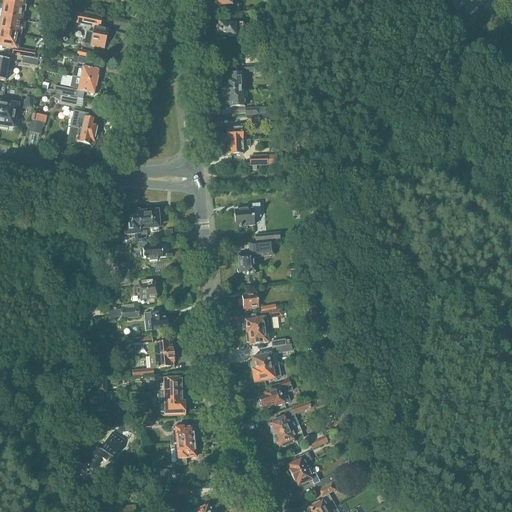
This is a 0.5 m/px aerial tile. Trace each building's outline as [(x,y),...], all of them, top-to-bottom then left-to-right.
[(210,0),(212,1),(212,2),(213,7),(219,7),(224,6),(224,8),(225,14),(237,13),(236,3),(233,4),(232,0),(210,0)] [(478,7),(472,0),(450,0),(449,1),(458,12),(457,13),(461,18),(462,17),(464,19),(478,7)] [(2,9),(0,17),(22,21),(23,14),(25,14),(26,7),(4,3),(3,9),(2,9)] [(78,14),(76,23),(94,26),(94,27),(93,28),(92,31),(93,32),(93,33),(87,32),(84,45),(90,46),(90,47),(103,49),(107,29),(103,28),(103,25),(102,25),(102,26),(100,25),(101,19),(78,14)] [(0,17),(0,25),(0,26),(0,27),(0,31),(21,35),(22,30),(20,29),(22,21),(0,17)] [(213,28),(213,34),(214,34),(214,36),(220,36),(221,39),(225,39),(226,37),(235,37),(236,39),(242,39),(242,23),(235,23),(235,24),(225,24),(225,23),(224,23),(223,23),(218,23),(218,26),(214,26),(214,28),(213,28)] [(0,46),(6,48),(5,48),(9,49),(9,48),(10,48),(13,49),(12,55),(23,57),(37,59),(38,54),(35,54),(35,51),(18,48),(21,35),(0,31),(0,46)] [(77,48),(76,55),(87,57),(88,50),(77,48)] [(23,57),(22,64),(37,66),(38,59),(37,59),(23,57)] [(74,57),(73,63),(86,66),(88,60),(74,57)] [(0,58),(0,80),(5,81),(9,60),(0,58)] [(74,67),(72,77),(98,82),(99,78),(98,77),(99,71),(82,67),(82,69),(74,67)] [(222,83),(221,83),(222,92),(242,91),(242,84),(243,84),(242,75),(230,75),(230,77),(222,78),(222,83)] [(72,77),(70,87),(78,89),(77,90),(82,91),(94,94),(95,88),(97,87),(98,82),(72,77)] [(48,92),(48,93),(53,94),(53,93),(70,97),(72,90),(54,86),(53,91),(49,90),(49,92),(48,92)] [(299,89),(285,90),(286,105),(300,104),(299,89)] [(242,91),(222,92),(222,100),(223,100),(224,105),(232,105),(232,107),(244,107),(244,99),(243,99),(242,91)] [(2,103),(0,116),(0,127),(7,129),(8,127),(16,128),(18,119),(16,119),(16,114),(17,108),(24,109),(24,107),(31,108),(33,97),(30,96),(26,95),(25,101),(16,99),(15,101),(11,100),(10,104),(2,103)] [(59,100),(58,104),(75,108),(77,99),(60,96),(59,100)] [(259,108),(244,109),(245,116),(246,116),(266,115),(266,108),(259,109),(259,108)] [(70,128),(96,134),(98,125),(94,124),(95,120),(91,119),(90,119),(91,115),(74,111),(72,118),(71,119),(70,125),(70,127),(70,128)] [(32,113),(31,120),(45,123),(46,116),(32,113)] [(266,115),(246,116),(247,123),(267,122),(267,115),(266,115)] [(31,120),(28,131),(30,132),(39,134),(40,134),(42,123),(31,120)] [(226,135),(224,136),(225,138),(226,139),(226,140),(226,141),(245,141),(244,127),(225,128),(226,135)] [(70,128),(68,136),(71,137),(69,145),(83,148),(84,144),(92,146),(93,142),(94,142),(95,141),(97,140),(97,136),(96,135),(96,134),(70,128)] [(245,141),(226,141),(226,143),(227,143),(227,155),(236,155),(237,156),(239,155),(240,154),(241,154),(243,154),(243,147),(249,147),(249,141),(245,141)] [(297,151),(294,158),(300,160),(303,153),(297,151)] [(266,155),(250,155),(250,165),(252,165),(266,165),(269,165),(269,158),(269,154),(266,155)] [(252,210),(233,212),(235,231),(244,230),(244,227),(253,226),(253,218),(260,218),(258,205),(252,206),(252,210)] [(126,214),(124,215),(125,234),(134,233),(134,238),(141,237),(139,213),(139,212),(126,213),(126,214)] [(134,238),(132,238),(132,243),(146,242),(145,236),(146,236),(146,228),(152,227),(152,232),(159,231),(158,218),(159,217),(160,217),(160,216),(160,215),(160,214),(160,213),(159,213),(159,212),(158,212),(157,212),(139,213),(141,237),(134,238)] [(278,234),(254,236),(255,242),(279,240),(278,234)] [(238,267),(236,270),(237,272),(238,274),(239,274),(240,277),(241,277),(240,276),(254,275),(252,258),(274,256),(272,241),(248,244),(249,254),(238,255),(238,254),(237,254),(239,267),(238,267)] [(142,250),(140,250),(141,258),(143,258),(143,259),(149,259),(149,262),(157,261),(156,258),(172,257),(172,252),(168,253),(162,253),(161,247),(142,248),(142,250)] [(118,263),(117,269),(128,271),(129,265),(118,263)] [(116,277),(116,280),(127,278),(128,271),(117,269),(116,277)] [(139,289),(137,289),(137,294),(139,294),(140,300),(156,298),(154,280),(138,282),(139,289)] [(242,295),(241,296),(243,309),(258,307),(256,294),(242,296),(242,295)] [(111,311),(108,311),(108,312),(109,317),(121,316),(121,319),(138,317),(138,308),(132,309),(124,309),(114,310),(111,311)] [(151,313),(143,313),(145,331),(152,331),(167,329),(167,328),(169,327),(168,322),(166,321),(166,316),(165,316),(165,311),(160,312),(160,309),(152,309),(152,313),(151,313)] [(280,311),(260,314),(260,319),(262,318),(264,318),(264,319),(269,318),(269,319),(281,317),(280,311)] [(322,315),(311,317),(312,323),(323,321),(322,315)] [(260,319),(244,321),(245,334),(247,334),(263,331),(266,331),(270,330),(269,319),(269,318),(264,319),(264,318),(262,318),(260,319)] [(263,331),(247,334),(249,345),(267,343),(266,331),(263,331)] [(150,337),(133,338),(133,346),(148,345),(151,345),(151,344),(150,337)] [(274,342),(271,342),(272,349),(285,347),(289,346),(288,340),(284,341),(274,342)] [(148,345),(147,349),(147,352),(149,356),(173,354),(172,346),(171,342),(154,344),(151,344),(151,345),(148,345)] [(285,347),(272,349),(272,354),(275,354),(285,352),(289,352),(290,350),(289,346),(285,347)] [(173,354),(149,356),(150,368),(156,368),(174,367),(173,363),(174,363),(173,354)] [(252,363),(250,363),(251,370),(269,367),(271,367),(278,366),(275,354),(272,354),(269,355),(251,358),(252,363)] [(330,359),(319,362),(320,368),(332,366),(330,359)] [(269,367),(251,370),(254,383),(272,380),(280,378),(278,366),(271,367),(269,367)] [(152,369),(132,371),(133,378),(153,376),(152,369)] [(163,379),(158,379),(159,391),(164,391),(181,390),(181,388),(183,387),(183,382),(181,381),(181,379),(163,379)] [(259,399),(257,400),(260,407),(261,407),(262,409),(274,405),(275,408),(284,404),(289,402),(286,393),(292,391),(288,380),(278,384),(280,389),(258,397),(259,399)] [(104,381),(92,381),(93,393),(102,393),(105,393),(104,381)] [(337,382),(330,384),(333,393),(340,390),(337,382)] [(164,391),(159,391),(159,403),(164,403),(182,402),(182,397),(183,397),(183,392),(182,392),(181,390),(164,391)] [(93,393),(89,393),(90,405),(103,405),(102,393),(93,393)] [(164,403),(159,403),(159,416),(164,415),(184,415),(184,402),(182,402),(164,403)] [(308,402),(290,408),(293,415),(294,415),(310,409),(308,402)] [(110,405),(87,406),(87,418),(110,417),(110,405)] [(286,416),(268,424),(270,428),(270,429),(270,430),(270,431),(270,432),(271,435),(272,435),(273,436),(292,429),(298,426),(294,415),(293,415),(290,408),(284,411),(286,416)] [(131,424),(118,425),(119,435),(132,433),(131,431),(134,430),(134,426),(131,426),(131,424)] [(96,425),(96,433),(105,433),(105,425),(96,425)] [(175,436),(169,436),(170,444),(192,442),(192,437),(193,437),(192,432),(194,430),(193,427),(192,426),(174,428),(175,436)] [(273,439),(274,442),(275,443),(276,444),(278,449),(296,442),(298,447),(311,442),(308,436),(303,438),(299,426),(298,426),(292,429),(273,436),(273,437),(273,438),(273,439)] [(88,449),(80,462),(92,471),(101,458),(106,461),(109,457),(113,459),(121,447),(125,442),(118,437),(112,433),(100,450),(97,448),(93,453),(88,449)] [(325,436),(311,442),(314,449),(328,443),(325,436)] [(192,442),(170,444),(171,451),(174,451),(175,459),(177,458),(177,460),(178,460),(178,466),(186,465),(185,459),(195,458),(197,456),(196,453),(194,452),(194,446),(192,447),(192,442)] [(363,443),(357,446),(361,454),(367,451),(363,443)] [(291,464),(287,466),(288,469),(288,470),(288,471),(287,472),(289,476),(291,476),(291,477),(309,468),(307,463),(310,462),(306,455),(300,458),(300,459),(290,463),(291,464)] [(292,478),(291,478),(293,483),(294,482),(294,484),(295,483),(297,486),(301,484),(301,485),(312,480),(318,490),(330,483),(336,480),(333,474),(327,477),(318,481),(314,473),(312,474),(309,468),(291,477),(292,478)] [(146,470),(146,482),(149,482),(157,482),(157,471),(147,470),(146,470)] [(322,499),(307,508),(309,511),(327,511),(335,508),(335,507),(334,508),(326,494),(334,490),(330,483),(318,490),(322,499)] [(177,487),(177,494),(194,495),(194,488),(177,487)] [(383,495),(382,501),(384,504),(392,499),(388,492),(383,495)] [(102,505),(93,506),(93,511),(134,511),(134,506),(124,506),(124,496),(115,496),(116,507),(102,507),(102,505)]
